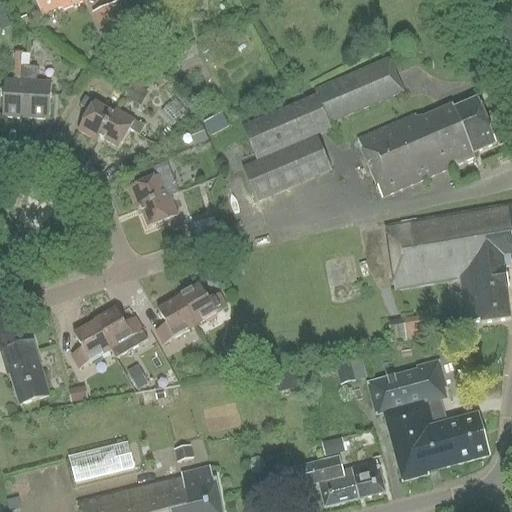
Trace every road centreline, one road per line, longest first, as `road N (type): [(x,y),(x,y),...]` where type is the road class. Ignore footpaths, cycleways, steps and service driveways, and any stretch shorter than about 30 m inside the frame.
road 1 (residential): [(128,274),(103,203),(84,176),(40,157),(0,169)]
road 2 (residential): [(0,317),(128,274)]
road 3 (unclassified): [(388,511),(511,479)]
